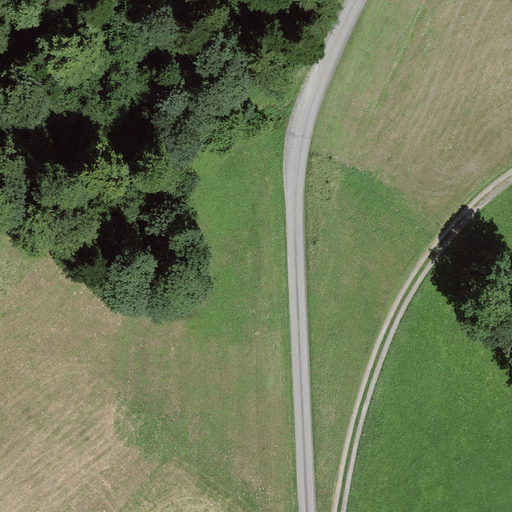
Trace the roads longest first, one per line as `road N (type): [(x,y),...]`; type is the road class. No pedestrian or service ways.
road 1 (unclassified): [(307,511),(296,177),(310,107),(354,0)]
road 2 (track): [(339,511),(355,428),(405,296),(433,253),(511,176)]
